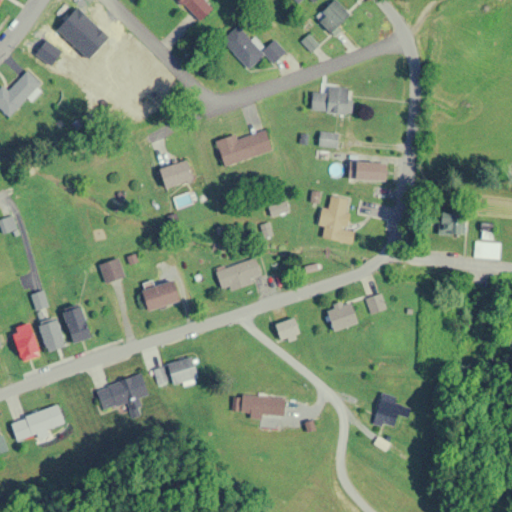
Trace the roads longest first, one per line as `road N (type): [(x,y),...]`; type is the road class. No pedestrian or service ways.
road 1 (residential): [(511,265),(375,259),(0,387)]
road 2 (residential): [(387,258),(408,170),(411,79),(377,0)]
road 3 (residential): [(402,48),(213,118)]
road 4 (residential): [(213,118),(104,0)]
